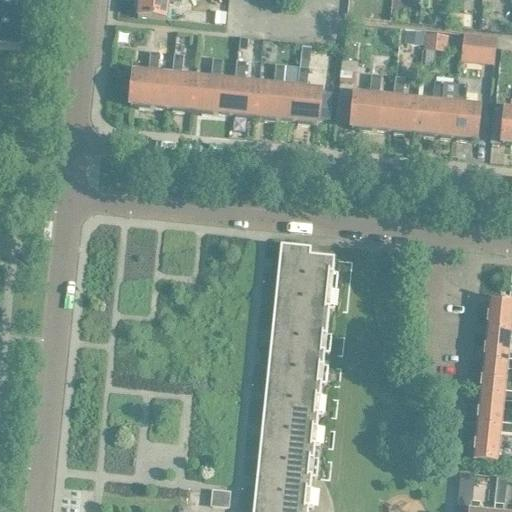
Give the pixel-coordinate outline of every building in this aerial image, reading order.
[(0,0),(0,49),(19,51),(24,0),(0,0)] [(179,0),(139,0),(140,0),(138,0),(136,18),(164,21),(166,2),(172,3),(172,5),(179,6),(179,0)] [(434,26),(447,28),(448,18),(434,17),(434,26)] [(394,22),(392,42),(410,43),(412,24),(394,22)] [(422,52),(444,54),(446,38),(423,35),(422,52)] [(461,53),(481,55),(480,67),(492,68),(494,42),(463,39),(461,53)] [(167,111),(171,77),(156,76),(157,69),(164,69),(165,59),(158,59),(158,55),(149,54),(146,75),(131,74),(128,107),(167,111)] [(171,78),(171,77),(167,111),(191,114),(195,80),(180,79),(182,56),(173,55),(171,78)] [(195,80),(191,114),(230,118),(233,84),(218,82),(220,61),(212,60),(209,82),(195,80)] [(230,118),(254,120),(257,86),(259,65),(235,63),(233,84),(230,118)] [(292,124),(296,90),(281,89),(283,68),(275,67),(273,88),(257,86),(254,120),(292,124)] [(296,90),(292,124),(317,126),(318,116),(328,117),(330,98),(320,97),(321,93),(305,91),(307,70),(298,69),(296,90)] [(388,133),(392,100),(377,98),(379,78),(370,77),(368,97),(352,96),(349,129),(388,133)] [(413,136),(416,102),(401,101),(403,80),(394,79),(392,100),(388,133),(413,136)] [(431,104),(416,102),(413,136),(452,140),(455,106),(439,105),(442,84),(433,83),(431,104)] [(455,106),(452,140),(476,143),(479,108),(476,108),(478,88),(457,85),(455,106)] [(500,145),(511,146),(511,111),(503,111),(500,145)] [(309,258),(309,252),(280,248),(279,258),(285,258),(262,483),(256,482),(252,511),(307,511),(307,509),(312,510),(314,493),(309,492),(311,478),(315,479),(317,461),(312,461),(314,447),(319,448),(320,430),(316,430),(317,416),(322,417),(324,399),(319,399),(320,385),(325,385),(327,368),(322,368),(324,354),(328,354),(330,337),(325,337),(328,310),(333,311),(337,275),(332,275),(333,261),(309,258)] [(490,302),(486,335),(508,337),(508,340),(511,339),(511,328),(509,329),(511,304),(490,302)] [(486,335),(483,367),(505,369),(505,371),(511,372),(511,360),(506,360),(508,340),(508,337),(486,335)] [(505,369),(483,367),(480,399),(502,401),(502,403),(511,404),(511,393),(503,392),(505,371),(505,369)] [(502,401),(480,399),(477,431),(499,433),(499,435),(511,436),(511,425),(500,424),(502,403),(502,401)] [(499,433),(477,431),(473,463),(495,466),(494,467),(511,469),(511,458),(496,457),(499,435),(499,433)] [(496,481),(492,511),(501,511),(505,482),(496,481)] [(477,511),(479,503),(470,502),(468,511),(477,511)]
